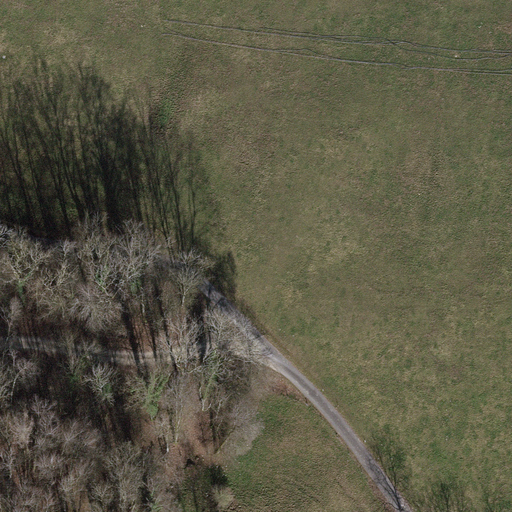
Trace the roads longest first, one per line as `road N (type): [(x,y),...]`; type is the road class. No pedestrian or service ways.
road 1 (unclassified): [(0,216),(171,264),(246,309),(354,420),(420,511)]
road 2 (track): [(0,340),(134,359),(187,347),(246,309)]
